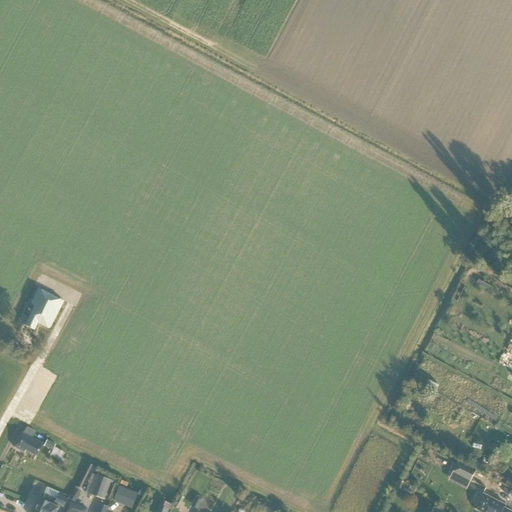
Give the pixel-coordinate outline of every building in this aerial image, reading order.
[(37,323),(50,329),(63,301),(38,288),(31,304),(33,305),(32,306),(30,305),(26,313),(30,315),(25,326),(34,330),(37,323)] [(32,438),(34,435),(35,432),(27,427),(23,433),(21,432),(13,447),(24,452),(25,450),(36,456),(43,443),(32,438)] [(55,444),(47,440),(44,446),(52,451),(49,457),(59,462),(65,452),(54,447),(55,444)] [(459,462),(454,471),(471,480),(476,471),(459,462)] [(88,493),(104,499),(111,480),(95,474),(88,493)] [(415,493),(417,488),(407,484),(405,488),(415,493)] [(131,508),(137,494),(118,487),(113,501),(131,508)] [(69,497),(68,498),(70,499),(74,502),(79,494),(81,492),(75,489),(69,497)] [(57,494),(55,499),(45,494),(42,500),(40,499),(33,511),(56,511),(58,507),(59,505),(63,507),(67,499),(57,494)] [(476,508),(480,510),(483,511),(511,511),(504,508),(505,505),(484,494),(482,498),(476,508)] [(203,499),(196,495),(193,501),(199,505),(203,499)] [(178,509),(184,498),(179,496),(173,506),(178,509)] [(166,511),(168,509),(170,510),(172,505),(160,500),(154,511),(166,511)] [(67,511),(85,511),(87,509),(70,503),(67,511)] [(100,503),(96,511),(105,511),(108,507),(100,503)]
